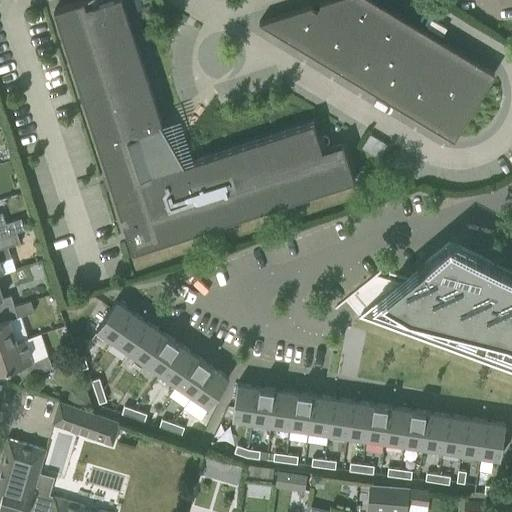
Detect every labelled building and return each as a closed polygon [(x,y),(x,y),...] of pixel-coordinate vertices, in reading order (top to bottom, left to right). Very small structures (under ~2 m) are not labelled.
[(183,163),(169,138),(159,121),(161,121),(121,0),(101,0),(85,5),(83,0),(78,0),(53,8),(132,251),(354,179),(342,142),(321,149),(312,121),(183,163)] [(494,72),(374,0),(323,0),(258,21),(453,139),(494,72)] [(361,148),(378,158),(387,144),(370,134),(361,148)] [(0,223),(0,235),(8,233),(8,232),(5,222),(0,223)] [(0,263),(0,259),(10,256),(7,245),(19,241),(16,230),(8,232),(8,233),(0,235),(0,272),(3,272),(0,263)] [(511,272),(449,241),(424,262),(358,316),(511,373),(511,272)] [(2,296),(0,291),(0,309),(14,305),(13,304),(10,294),(2,296)] [(30,299),(13,304),(14,305),(0,309),(0,345),(16,340),(9,318),(33,310),(30,299)] [(113,340),(133,311),(116,299),(96,328),(113,340)] [(128,351),(148,322),(133,311),(113,340),(128,351)] [(144,362),(164,333),(148,322),(128,351),(144,362)] [(160,372),(180,343),(164,333),(144,362),(160,372)] [(24,337),(16,340),(0,345),(0,371),(21,364),(25,375),(51,366),(48,355),(32,361),(24,337)] [(176,383),(196,354),(180,343),(160,372),(176,383)] [(192,394),(212,365),(196,354),(176,383),(192,394)] [(79,369),(87,366),(83,355),(76,357),(79,369)] [(209,406),(228,377),(212,365),(192,394),(209,406)] [(91,380),(95,391),(103,389),(99,377),(91,380)] [(252,420),(257,385),(237,382),(232,417),(252,420)] [(271,423),(276,388),(257,385),(252,420),(271,423)] [(290,426),(295,391),(276,388),(271,423),(290,426)] [(106,400),(103,389),(95,391),(99,402),(106,400)] [(309,429),(314,394),(295,391),(290,426),(309,429)] [(328,432),(333,397),(314,394),(309,429),(328,432)] [(347,434),(352,400),(333,397),(328,432),(347,434)] [(366,437),(371,402),(352,400),(347,434),(366,437)] [(119,421),(60,401),(52,422),(111,442),(119,421)] [(385,440),(390,405),(371,402),(366,437),(385,440)] [(133,416),(135,409),(124,405),(121,412),(133,416)] [(404,443),(409,408),(390,405),(385,440),(404,443)] [(423,446),(428,411),(409,408),(404,443),(423,446)] [(147,413),(135,409),(133,416),(144,420),(147,413)] [(442,449),(447,414),(428,411),(423,446),(442,449)] [(460,451),(466,417),(447,414),(442,449),(460,451)] [(479,454),(485,419),(466,417),(460,451),(479,454)] [(170,429),(173,422),(161,418),(159,426),(170,429)] [(500,457),(505,422),(486,419),(480,454),(490,456),(500,457)] [(184,426),(173,422),(170,429),(181,433),(184,426)] [(26,511),(45,448),(26,442),(7,437),(0,459),(0,511),(26,511)] [(245,456),(248,448),(237,444),(234,452),(245,456)] [(260,450),(248,448),(247,456),(259,458),(260,450)] [(285,461),(285,453),(274,452),(273,460),(285,461)] [(297,455),(285,453),(285,461),(296,463),(297,455)] [(323,466),(324,458),(312,456),(311,464),(323,466)] [(336,460),(324,458),(323,466),(334,468),(336,460)] [(228,461),(224,478),(236,482),(241,464),(228,461)] [(361,471),(362,463),(350,461),(349,469),(361,471)] [(374,464),(362,463),(361,471),(373,472),(374,464)] [(399,476),(400,468),(388,466),(387,474),(399,476)] [(412,469),(400,468),(399,476),(403,476),(411,477),(412,469)] [(458,468),(456,480),(464,481),(466,470),(458,468)] [(305,488),(307,472),(277,470),(276,485),(305,488)] [(437,481),(438,473),(426,471),(425,479),(437,481)] [(450,474),(438,473),(437,481),(449,482),(450,474)] [(369,484),(367,510),(399,511),(405,511),(408,487),(369,484)] [(497,493),(498,485),(486,484),(485,492),(497,493)] [(427,504),(429,489),(410,487),(408,502),(427,504)] [(489,511),(490,501),(491,495),(464,493),(463,511),(489,511)] [(110,511),(99,508),(97,511),(93,511),(82,509),(83,504),(52,495),(47,511),(110,511)]
